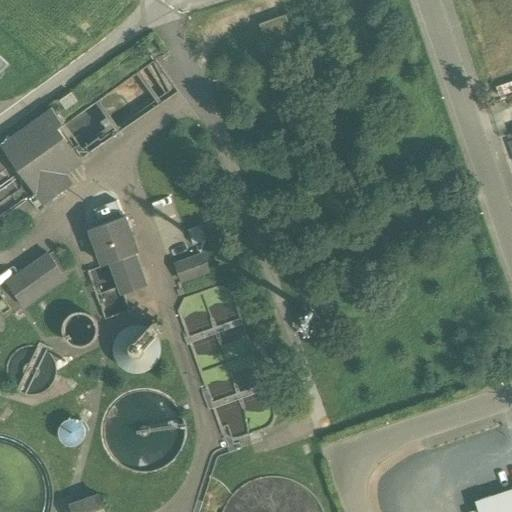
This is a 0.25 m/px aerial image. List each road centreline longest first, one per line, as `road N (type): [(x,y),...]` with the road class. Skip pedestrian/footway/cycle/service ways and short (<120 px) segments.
road 1 (unclassified): [(425,0),(511,230)]
road 2 (unclassified): [(511,398),(361,452),(351,485),(357,511)]
road 3 (unclassified): [(0,120),(153,10),(180,0)]
